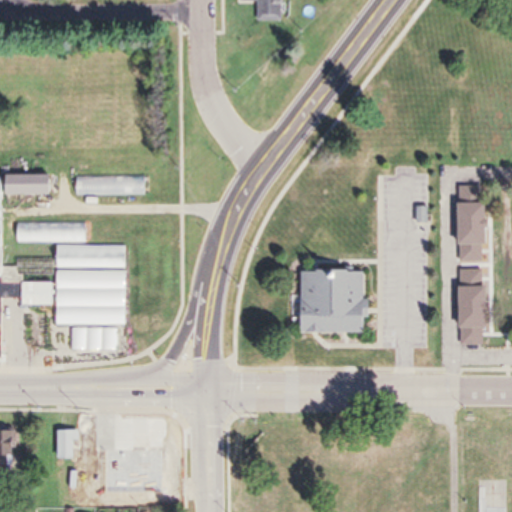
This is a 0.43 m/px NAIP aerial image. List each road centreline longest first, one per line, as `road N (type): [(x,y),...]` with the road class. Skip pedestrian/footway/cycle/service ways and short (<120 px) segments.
road 1 (residential): [(511,393),(207,392)]
road 2 (primary): [(237,205),(214,242),(178,349),(117,391)]
road 3 (primary): [(264,165),(391,0)]
road 4 (residential): [(203,13),(0,14)]
road 5 (primary): [(207,392),(216,284),(237,205)]
road 6 (residential): [(264,165),(212,104),(203,0)]
road 7 (tertiary): [(211,511),(207,392)]
